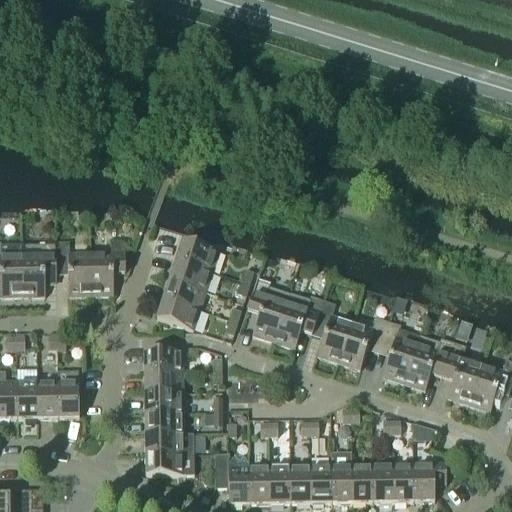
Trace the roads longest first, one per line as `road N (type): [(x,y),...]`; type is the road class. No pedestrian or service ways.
road 1 (secondary): [(511,91),(216,0)]
road 2 (residential): [(338,392),(197,344),(112,346)]
road 3 (residential): [(511,476),(485,441),(338,392)]
road 4 (residential): [(111,495),(112,346)]
